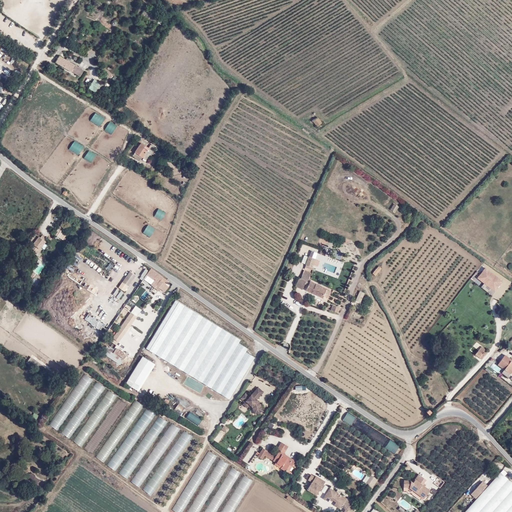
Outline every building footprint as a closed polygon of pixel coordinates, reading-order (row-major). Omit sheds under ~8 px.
[(58,56),(54,62),(69,72),(73,66),(58,56)] [(317,116),(312,120),(317,125),(321,122),(317,116)] [(148,146),(141,142),(132,156),(140,161),(143,156),(150,161),(156,153),(154,152),(158,147),(150,142),(148,146)] [(71,152),(79,156),(83,147),(76,143),(71,152)] [(390,211),(396,213),(399,206),(393,204),(390,211)] [(65,230),(59,227),(54,235),(59,238),(65,230)] [(25,248),(39,258),(44,249),(49,240),(44,237),(34,234),(25,248)] [(319,250),(312,248),(309,257),(304,256),(301,263),(305,265),(301,278),(299,278),(295,287),(302,290),(303,289),(306,290),(306,291),(326,302),(331,291),(311,281),(311,280),(309,278),(311,270),(313,270),(314,268),(313,268),(319,250)] [(503,282),(485,268),(477,279),(495,293),(503,282)] [(144,280),(151,285),(162,294),(164,292),(164,293),(169,287),(166,286),(167,283),(168,281),(169,281),(157,273),(155,271),(151,269),(147,275),(144,280)] [(42,278),(32,271),(26,278),(32,283),(36,286),(42,278)] [(128,286),(136,275),(130,271),(122,282),(128,286)] [(112,294),(115,297),(120,291),(117,288),(112,294)] [(365,293),(360,291),(356,301),(361,304),(365,293)] [(241,340),(176,300),(146,348),(229,399),(255,357),(246,352),(248,349),(238,343),(241,340)] [(341,308),(332,305),(330,311),(339,314),(341,308)] [(133,310),(121,327),(127,331),(139,314),(133,310)] [(100,331),(105,325),(93,317),(88,313),(83,319),(100,331)] [(118,344),(127,332),(121,327),(112,339),(118,344)] [(136,327),(133,333),(139,336),(142,331),(136,327)] [(482,352),(485,348),(481,345),(475,352),(481,358),(484,355),(482,352)] [(113,353),(109,351),(105,357),(121,365),(127,355),(115,349),(113,353)] [(511,356),(511,357),(504,353),(497,363),(504,368),(502,372),(508,376),(511,370),(511,356)] [(35,368),(39,362),(30,357),(26,364),(35,368)] [(154,364),(143,357),(126,384),(137,391),(154,364)] [(498,376),(503,370),(493,362),(488,368),(498,376)] [(93,380),(84,374),(49,424),(58,430),(93,380)] [(69,440),(104,387),(95,381),(60,434),(69,440)] [(258,388),(251,395),(246,393),(240,399),(245,403),(243,405),(248,409),(250,407),(252,409),(254,415),(264,413),(261,404),(260,404),(258,401),(264,393),(258,388)] [(117,396),(109,390),(74,441),(82,447),(117,396)] [(136,401),(96,455),(104,462),(145,407),(136,401)] [(178,404),(174,410),(180,414),(185,409),(178,404)] [(154,412),(146,407),(107,464),(115,469),(154,412)] [(202,419),(191,411),(186,417),(197,425),(202,419)] [(348,411),(342,420),(394,453),(400,445),(348,411)] [(167,421),(159,416),(120,473),(128,479),(167,421)] [(181,429),(171,423),(131,480),(141,486),(181,429)] [(192,437),(184,430),(143,489),(151,495),(192,437)] [(257,455),(261,457),(264,455),(275,460),(274,463),(285,470),(287,468),(295,459),(284,452),(288,445),(281,441),(277,448),(278,449),(275,454),(267,450),(268,449),(262,447),(257,455)] [(183,511),(219,456),(209,450),(172,509),(177,511),(183,511)] [(200,511),(230,464),(220,458),(186,511),(200,511)] [(214,511),(239,470),(232,466),(204,511),(214,511)] [(511,511),(511,482),(500,472),(464,511),(511,511)] [(314,475),(311,473),(307,478),(312,481),(306,488),(317,494),(325,479),(316,474),(314,475)] [(371,487),(377,478),(371,474),(366,482),(371,487)] [(423,484),(426,480),(418,474),(415,478),(415,479),(413,482),(411,480),(404,480),(403,487),(409,488),(424,498),(430,490),(423,484)] [(29,481),(37,485),(39,480),(32,476),(29,481)] [(232,511),(252,481),(244,476),(222,511),(232,511)] [(440,488),(444,482),(439,478),(435,484),(440,488)] [(475,498),(487,485),(481,481),(471,494),(475,498)] [(339,511),(351,511),(354,508),(346,496),(330,486),(322,497),(328,500),(330,498),(335,500),(333,504),(340,507),(342,504),(344,508),(343,510),(342,509),(339,511)]
